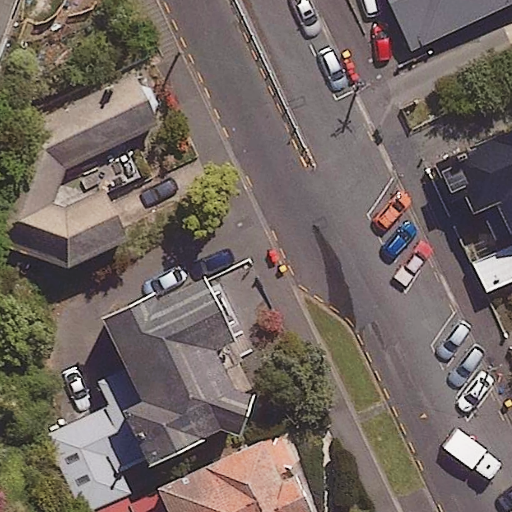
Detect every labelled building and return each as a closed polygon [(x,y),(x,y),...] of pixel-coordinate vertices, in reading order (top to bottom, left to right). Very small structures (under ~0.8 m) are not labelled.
[(0,0),(0,37),(13,0),(0,0)] [(388,0),(410,46),(510,0),(388,0)] [(142,176),(124,135),(167,115),(145,66),(26,121),(0,230),(0,242),(67,261),(124,237),(106,192),(142,176)] [(511,121),(476,139),(458,101),(411,123),(455,216),(475,207),(490,239),(511,228),(511,121)] [(511,278),(511,245),(472,264),(485,291),(511,278)] [(236,333),(197,247),(47,314),(91,413),(47,433),(81,509),(126,488),(117,468),(246,411),(215,342),(236,333)] [(301,511),(300,509),(317,501),(284,432),(264,442),(260,434),(97,511),(301,511)]
